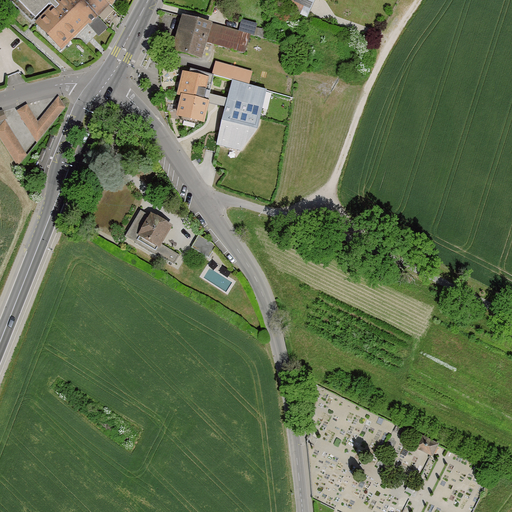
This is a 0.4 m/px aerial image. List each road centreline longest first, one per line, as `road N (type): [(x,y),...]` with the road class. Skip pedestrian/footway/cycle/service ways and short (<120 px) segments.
road 1 (residential): [(303,511),(280,341),(265,293),(148,117),(103,82)]
road 2 (track): [(199,192),(318,226),(511,318)]
road 3 (secondary): [(0,343),(103,82)]
road 4 (track): [(420,0),(367,82),(318,226)]
